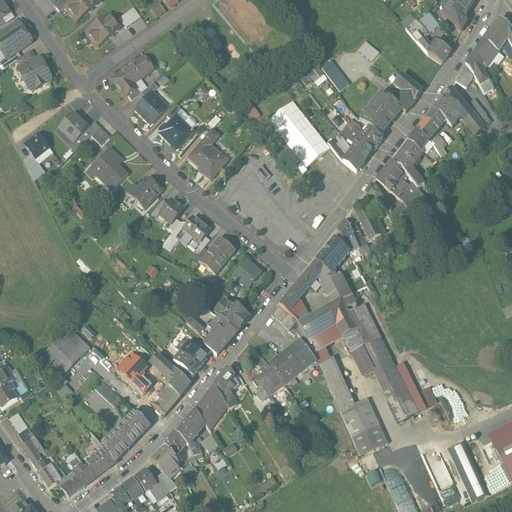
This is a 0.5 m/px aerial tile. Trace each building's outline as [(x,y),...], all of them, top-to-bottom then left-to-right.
[(0,0),(0,22),(11,15),(1,0),(0,0)] [(47,0),(55,9),(64,1),(65,0),(47,0)] [(65,9),(65,10),(76,23),(100,5),(95,0),(76,0),(68,6),(65,9)] [(161,0),(169,11),(179,4),(175,0),(181,0),(183,1),(184,0),(161,0)] [(415,0),(426,12),(436,0),(415,0)] [(475,3),(471,0),(452,0),(442,17),(460,35),(466,24),(465,18),(475,3)] [(65,10),(65,9),(68,6),(64,1),(55,9),(59,14),(65,10)] [(157,20),(165,14),(159,6),(151,12),(157,20)] [(133,10),(119,20),(126,30),(140,19),(133,10)] [(418,24),(429,36),(439,28),(428,15),(418,24)] [(109,17),(85,35),(96,50),(120,31),(109,17)] [(511,32),(499,21),(483,43),(493,51),(488,58),(489,58),(485,63),(489,66),(508,41),(511,49),(511,32)] [(407,33),(417,45),(422,41),(422,42),(429,36),(418,24),(407,33)] [(17,54),(31,45),(32,41),(30,39),(27,38),(18,25),(0,36),(0,51),(6,61),(17,54)] [(184,28),(180,31),(184,37),(189,34),(184,28)] [(417,45),(427,57),(431,52),(422,42),(422,41),(417,45)] [(365,43),(357,52),(370,64),(378,55),(365,43)] [(493,51),(483,43),(472,58),(483,66),(485,63),(489,58),(488,58),(493,51)] [(431,52),(427,57),(441,66),(449,54),(436,44),(431,52)] [(20,68),(23,67),(27,68),(32,66),(34,62),(36,60),(31,52),(21,59),(16,62),(20,68)] [(16,62),(21,59),(17,54),(6,61),(0,65),(4,70),(16,62)] [(144,58),(130,68),(139,81),(153,71),(144,58)] [(472,58),(465,67),(474,78),(480,89),(489,84),(481,68),(483,66),(472,58)] [(35,91),(37,87),(41,85),(46,86),(50,84),(51,80),(49,76),(45,75),(42,70),(44,65),(42,61),(38,60),(36,60),(34,62),(32,66),(27,68),(23,67),(20,68),(19,69),(18,73),(20,77),(24,79),(26,83),(25,88),(27,92),(31,93),(35,91)] [(331,63),(321,70),(339,94),(349,87),(331,63)] [(130,68),(111,82),(124,100),(127,98),(137,91),(133,85),(139,81),(130,68)] [(158,82),(162,87),(169,81),(165,76),(158,82)] [(394,104),(406,114),(422,94),(402,77),(394,86),(403,94),(394,104)] [(153,85),(142,94),(146,99),(151,94),(152,95),(157,89),(153,85)] [(434,110),(446,123),(451,129),(457,124),(451,118),(454,115),(453,114),(454,113),(463,122),(471,115),(451,90),(434,110)] [(137,91),(127,98),(131,103),(141,95),(137,91)] [(152,95),(151,94),(146,99),(134,111),(150,127),(167,109),(152,95)] [(369,130),(379,138),(402,111),(381,95),(383,97),(362,123),(359,121),(369,130)] [(166,119),(170,123),(175,118),(175,119),(181,113),(176,109),(166,119)] [(426,141),(428,143),(446,123),(434,110),(416,132),(426,141)] [(471,115),(463,122),(474,135),(490,124),(479,111),(472,116),(471,115)] [(85,133),(89,129),(73,114),(57,130),(73,145),(85,133)] [(215,117),(207,126),(213,131),(220,122),(215,117)] [(170,123),(158,136),(165,143),(166,143),(176,152),(193,134),(191,132),(191,133),(175,119),(175,118),(170,123)] [(359,139),(360,141),(364,136),(362,134),(358,130),(359,130),(353,125),(355,123),(352,121),(348,126),(359,139)] [(85,133),(90,138),(99,129),(94,124),(89,129),(85,133)] [(340,132),(356,146),(360,141),(359,139),(353,134),(347,127),(343,132),(341,131),(340,132)] [(99,129),(90,138),(100,148),(109,139),(99,129)] [(364,136),(360,141),(374,152),(383,141),(379,138),(369,130),(364,136)] [(202,175),(210,183),(227,163),(210,148),(218,139),(211,132),(188,160),(203,174),(202,175)] [(408,143),(419,153),(428,143),(426,141),(416,132),(407,142),(408,143)] [(38,135),(23,146),(31,156),(34,160),(48,149),(38,135)] [(430,145),(432,147),(438,155),(445,146),(437,137),(430,145)] [(356,146),(351,152),(366,163),(374,152),(360,141),(356,146)] [(392,164),(399,170),(400,169),(408,179),(417,191),(423,185),(412,170),(423,156),(419,153),(408,143),(392,164)] [(337,157),(342,163),(345,160),(335,146),(333,147),(335,149),(332,151),(337,157)] [(96,178),(112,193),(127,177),(115,165),(120,160),(109,150),(94,166),(101,173),(96,178)] [(345,160),(342,163),(356,174),(364,164),(350,153),(350,154),(345,160)] [(34,160),(31,156),(24,161),(29,172),(38,165),(34,160)] [(392,164),(391,163),(376,181),(384,188),(399,170),(392,164)] [(400,169),(399,170),(384,188),(402,204),(410,199),(395,186),(401,178),(406,181),(408,179),(400,169)] [(145,211),(144,210),(157,197),(157,198),(158,197),(157,197),(160,194),(161,194),(147,180),(137,190),(129,198),(130,198),(132,195),(138,201),(136,204),(144,212),(145,211)] [(125,194),(129,198),(137,190),(133,186),(125,194)] [(372,186),(367,193),(374,205),(383,200),(376,190),(372,186)] [(419,193),(410,199),(402,204),(409,215),(411,214),(410,211),(425,201),(419,193)] [(391,213),(383,200),(374,205),(383,219),(386,217),(391,213)] [(158,218),(170,228),(185,211),(178,206),(177,207),(171,202),(167,207),(158,217),(158,218)] [(158,218),(158,217),(167,207),(162,203),(151,216),(156,220),(158,218)] [(356,214),(362,226),(372,221),(362,203),(353,210),(356,214)] [(346,223),(352,235),(355,243),(361,240),(359,236),(360,235),(350,218),(346,223)] [(197,248),(197,249),(205,239),(211,232),(202,225),(201,226),(193,219),(181,233),(190,241),(188,243),(189,244),(188,245),(195,251),(197,248)] [(372,221),(362,226),(360,227),(362,229),(364,228),(371,242),(381,237),(374,224),(376,223),(374,220),(372,221)] [(173,234),(180,225),(176,222),(168,231),(173,234)] [(339,236),(344,246),(348,240),(352,235),(346,223),(345,222),(337,232),(339,236)] [(182,238),(175,232),(164,245),(172,251),(182,238)] [(334,241),(349,255),(349,254),(344,246),(339,236),(334,241)] [(197,249),(202,252),(203,250),(209,243),(205,239),(197,249)] [(208,255),(200,265),(215,278),(236,253),(220,240),(208,254),(208,255)] [(357,257),(348,240),(344,246),(349,254),(352,260),(357,257)] [(361,240),(355,243),(359,251),(364,248),(365,250),(368,248),(363,240),(361,240)] [(316,263),(325,271),(330,281),(336,278),(333,273),(349,255),(334,241),(329,248),(329,247),(323,253),(324,254),(316,263)] [(197,268),(200,265),(208,255),(208,254),(203,250),(202,252),(192,264),(197,268)] [(246,262),(233,278),(248,291),(261,275),(246,262)] [(295,287),(305,295),(318,279),(325,271),(316,263),(295,287)] [(309,320),(299,301),(289,314),(294,319),(298,324),(307,342),(315,361),(317,367),(330,360),(326,349),(342,340),(350,354),(361,349),(399,425),(417,416),(364,307),(348,315),(346,311),(355,306),(353,302),(350,297),(340,277),(336,278),(330,281),(325,271),(318,279),(328,295),(327,296),(332,307),(309,320)] [(291,292),(300,300),(305,295),(295,287),(291,292)] [(289,314),(299,301),(300,300),(291,292),(279,306),(279,307),(284,310),(289,314)] [(223,324),(224,323),(236,334),(248,319),(240,312),(239,313),(234,309),(234,311),(225,304),(214,317),(216,318),(223,324)] [(511,306),(503,310),(507,319),(511,316),(511,306)] [(276,320),(283,310),(284,310),(279,307),(272,316),(276,320)] [(288,315),(288,314),(283,310),(276,320),(281,324),(288,315)] [(293,318),(288,315),(281,324),(280,324),(285,328),(292,319),(293,318)] [(209,327),(228,344),(236,334),(224,323),(223,324),(216,318),(209,327)] [(297,323),(292,319),(285,328),(284,328),(289,332),(297,323)] [(198,336),(202,332),(196,326),(197,325),(191,320),(186,325),(192,330),(198,336)] [(305,339),(297,323),(289,332),(288,334),(294,339),(297,336),(301,342),(305,339)] [(202,332),(204,333),(209,327),(207,326),(203,331),(197,325),(196,326),(202,332)] [(206,344),(204,346),(217,357),(228,344),(209,327),(204,333),(202,332),(198,336),(206,344)] [(37,363),(59,384),(63,380),(85,357),(63,336),(37,363)] [(268,367),(284,388),(316,364),(300,343),(268,367)] [(181,354),(200,369),(207,360),(189,345),(181,354)] [(174,363),(192,377),(200,369),(181,354),(174,363)] [(168,380),(174,371),(159,357),(151,365),(168,380)] [(339,413),(351,408),(330,360),(317,367),(339,413)] [(152,406),(165,416),(180,399),(169,390),(161,399),(139,380),(147,371),(138,362),(123,378),(152,406)] [(271,398),(284,388),(268,367),(260,374),(262,377),(252,384),(256,389),(258,388),(262,393),(270,404),(273,402),(271,398)] [(169,390),(180,399),(190,387),(174,371),(168,380),(173,385),(169,390)] [(224,403),(231,397),(232,397),(229,395),(234,389),(228,384),(234,377),(227,371),(214,387),(221,393),(219,395),(224,403)] [(1,372),(0,372),(0,392),(10,386),(13,385),(7,376),(4,378),(1,372)] [(56,395),(64,387),(67,384),(63,380),(59,384),(52,391),(56,395)] [(94,389),(114,409),(122,401),(101,381),(94,389)] [(10,386),(0,392),(0,408),(1,410),(16,401),(11,394),(14,392),(10,386)] [(72,395),(64,387),(56,395),(64,404),(72,395)] [(209,434),(228,410),(224,403),(219,395),(214,387),(195,412),(209,434)] [(271,405),(270,404),(262,393),(252,401),(260,414),(271,405)] [(224,403),(228,410),(229,412),(237,407),(231,397),(224,403)] [(339,413),(352,441),(379,428),(367,401),(351,408),(339,413)] [(102,447),(105,451),(114,464),(150,427),(135,413),(102,447)] [(9,420),(18,435),(27,429),(17,414),(9,420)] [(186,423),(196,434),(201,430),(191,416),(186,423)] [(176,434),(186,445),(186,446),(188,448),(190,453),(196,450),(191,443),(198,436),(196,434),(186,423),(176,434)] [(388,448),(379,428),(352,441),(360,460),(388,448)] [(27,429),(18,435),(16,436),(20,441),(27,436),(30,434),(27,429)] [(169,443),(179,453),(186,446),(186,445),(176,434),(175,432),(167,441),(169,443)] [(30,441),(27,436),(20,441),(23,446),(20,448),(29,461),(36,456),(40,454),(44,452),(41,447),(40,448),(33,438),(30,441)] [(511,440),(493,450),(511,485),(511,440)] [(171,454),(174,458),(179,453),(169,443),(165,447),(171,454)] [(447,451),(471,503),(486,496),(462,444),(447,451)] [(171,454),(165,447),(151,462),(163,476),(167,481),(168,480),(173,476),(174,478),(181,472),(178,467),(174,459),(174,458),(171,454)] [(91,459),(94,462),(100,458),(93,448),(90,450),(92,452),(91,453),(93,457),(91,459)] [(234,454),(230,448),(223,453),(227,459),(234,454)] [(196,450),(190,453),(194,459),(198,457),(199,459),(203,457),(198,449),(196,450)] [(41,462),(36,456),(29,461),(38,474),(45,469),(41,462)] [(76,457),(67,464),(72,471),(73,471),(74,472),(72,474),(78,481),(83,488),(96,479),(91,471),(88,473),(82,465),(76,457)] [(91,459),(82,465),(88,473),(91,471),(96,479),(109,469),(104,462),(97,467),(94,462),(91,459)] [(188,462),(178,467),(181,472),(182,474),(192,468),(188,462)] [(219,471),(227,467),(224,462),(216,466),(219,471)] [(49,467),(45,469),(38,474),(49,490),(56,485),(56,484),(59,482),(49,467)] [(368,474),(371,486),(382,483),(379,471),(368,474)] [(135,481),(145,495),(156,488),(146,473),(135,481)] [(167,481),(163,476),(159,479),(161,481),(167,489),(171,484),(168,480),(167,481)] [(261,487),(264,492),(275,485),(272,480),(261,487)] [(122,489),(133,503),(136,501),(143,496),(133,481),(122,489)] [(68,488),(63,492),(68,499),(82,489),(76,482),(68,488)] [(252,500),(262,493),(259,488),(249,495),(252,500)] [(112,496),(115,502),(122,511),(135,511),(131,504),(133,503),(122,489),(112,496)] [(0,501),(0,511),(6,511),(22,501),(15,491),(0,501)] [(131,504),(135,511),(145,511),(145,510),(142,511),(136,501),(133,503),(131,504)] [(23,502),(9,511),(33,511),(30,507),(28,509),(23,502)] [(122,511),(115,502),(99,511),(122,511)]
